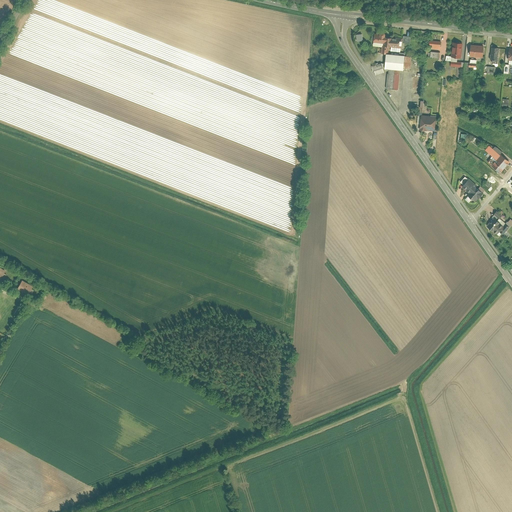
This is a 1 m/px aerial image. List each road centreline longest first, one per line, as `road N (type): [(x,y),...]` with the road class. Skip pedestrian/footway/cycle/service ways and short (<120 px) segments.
road 1 (tertiary): [(346,15),(350,51),(470,221)]
road 2 (tertiary): [(511,32),(346,15)]
